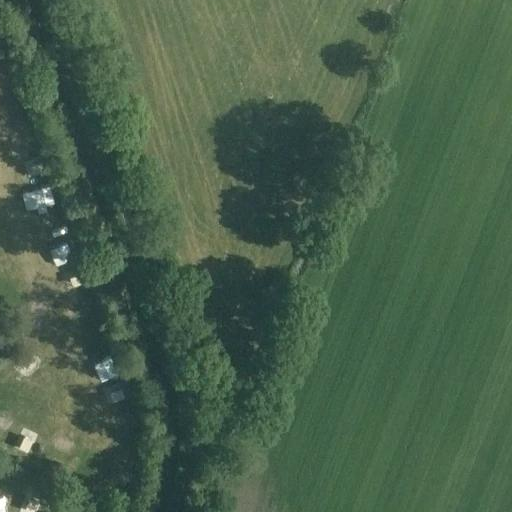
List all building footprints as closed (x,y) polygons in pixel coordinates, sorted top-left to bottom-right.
[(0,56),(0,78),(2,83),(21,76),(11,52),(0,56)] [(34,158),(36,165),(46,162),(39,139),(16,146),(21,162),(34,158)] [(39,206),(62,199),(56,178),(33,185),(39,206)] [(68,218),(47,222),(50,237),(71,233),(68,218)] [(63,247),(67,269),(87,266),(83,244),(63,247)] [(101,368),(105,388),(122,384),(118,364),(101,368)] [(0,439),(6,440),(12,414),(0,412),(0,439)] [(44,460),(50,438),(32,433),(26,455),(44,460)] [(12,485),(1,511),(21,511),(30,492),(12,485)] [(40,511),(60,511),(63,502),(45,497),(40,511)]
